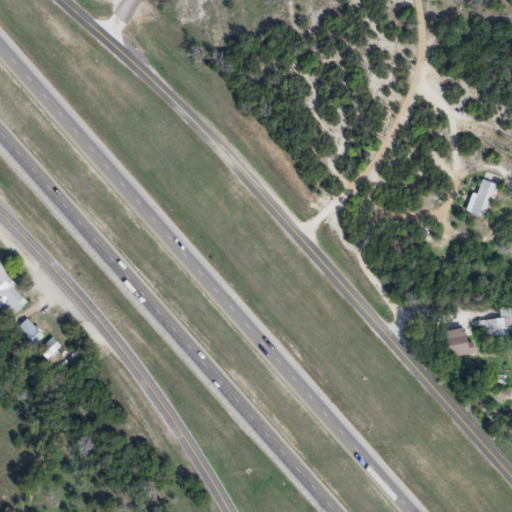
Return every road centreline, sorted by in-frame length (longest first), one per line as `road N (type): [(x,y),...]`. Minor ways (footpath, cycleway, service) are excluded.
road 1 (tertiary): [(511,476),(232,159),(62,0)]
road 2 (motorway): [(407,511),(0,53)]
road 3 (motorway): [(0,139),(331,511)]
road 4 (tertiary): [(228,511),(132,360),(0,213)]
